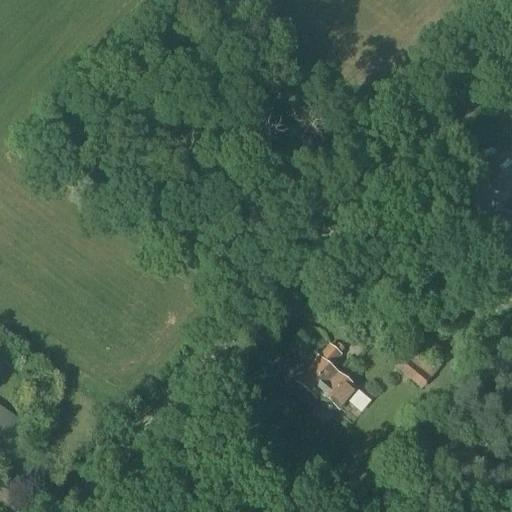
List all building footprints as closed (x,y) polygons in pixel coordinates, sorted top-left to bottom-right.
[(511,268),(511,215),(502,211),(481,254),(511,268)] [(410,356),(398,345),(390,355),(399,362),(394,369),(421,391),(438,369),(416,350),(410,356)] [(338,413),(356,390),(346,382),(330,369),(340,357),(328,347),(297,385),(315,400),(318,396),(338,413)] [(8,349),(0,351),(0,362),(0,363),(12,359),(8,349)] [(366,431),(381,415),(368,404),(354,420),(366,431)] [(0,442),(14,452),(28,429),(0,410),(0,442)] [(0,511),(26,511),(35,501),(0,474),(0,511)]
